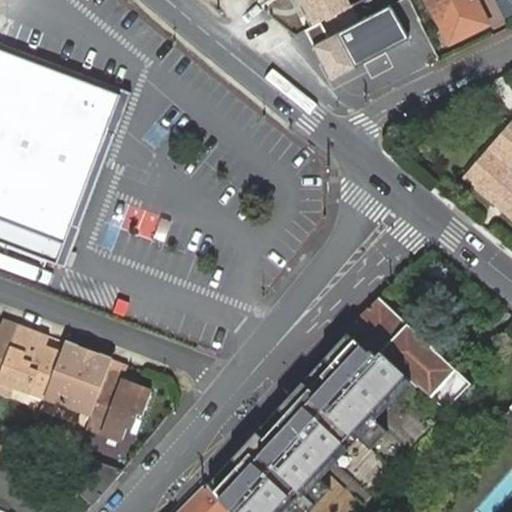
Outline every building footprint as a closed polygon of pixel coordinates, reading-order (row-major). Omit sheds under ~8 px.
[(297,0),(312,27),(349,7),(345,0),(297,0)] [(474,0),(429,0),(440,23),(476,5),(474,0)] [(390,4),(314,44),(333,78),(409,38),(390,4)] [(410,55),(418,71),(428,66),(420,51),(410,55)] [(0,216),(56,238),(110,95),(0,53),(0,216)] [(120,99),(110,95),(56,238),(67,242),(120,99)] [(511,122),(466,176),(511,214),(511,122)] [(0,216),(0,243),(58,266),(67,242),(56,238),(0,216)] [(381,296),(348,327),(369,346),(372,344),(381,351),(418,385),(419,384),(431,396),(445,409),(471,384),(456,369),(409,323),(381,296)] [(0,375),(18,325),(4,320),(1,329),(0,329),(0,375)] [(45,398),(62,352),(46,346),(33,341),(37,332),(18,325),(0,375),(0,392),(13,397),(16,390),(43,401),(45,398)] [(330,511),(313,498),(418,385),(381,351),(372,344),(369,346),(348,327),(338,336),(317,357),(300,373),(285,388),(273,401),(240,438),(204,478),(209,483),(233,511),(330,511)] [(46,346),(49,337),(37,332),(33,341),(46,346)] [(109,369),(112,359),(65,342),(62,352),(45,398),(91,415),(109,369)] [(124,374),(109,369),(91,415),(87,427),(123,439),(128,425),(133,427),(138,414),(143,416),(151,392),(136,387),(121,381),(124,374)] [(139,380),(124,374),(121,381),(136,387),(139,380)] [(383,443),(398,459),(430,427),(415,412),(383,443)] [(94,506),(124,471),(78,455),(60,478),(94,506)] [(227,511),(206,487),(181,511),(227,511)]
